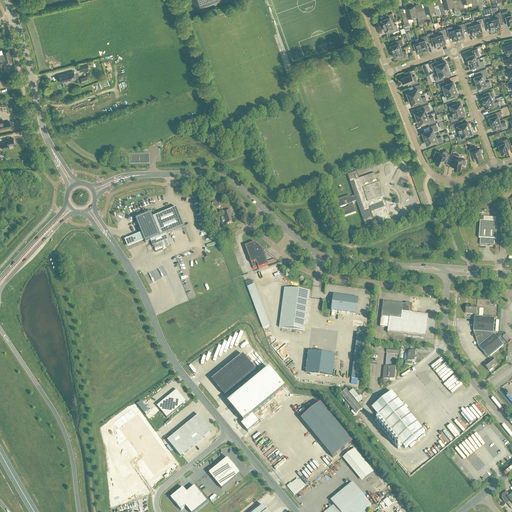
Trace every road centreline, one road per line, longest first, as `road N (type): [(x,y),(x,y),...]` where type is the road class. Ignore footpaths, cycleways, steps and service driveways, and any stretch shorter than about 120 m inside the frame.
road 1 (unclassified): [(104,233),(131,270),(162,343),(230,433)]
road 2 (trunk): [(79,511),(65,436),(0,329)]
road 3 (residential): [(511,431),(450,351),(446,292)]
road 4 (tertiary): [(52,150),(7,0)]
road 5 (tertiary): [(263,210),(211,175),(131,177)]
road 6 (residential): [(316,277),(446,292)]
road 7 (tertiary): [(448,271),(319,256)]
road 8 (residential): [(452,49),(494,163)]
